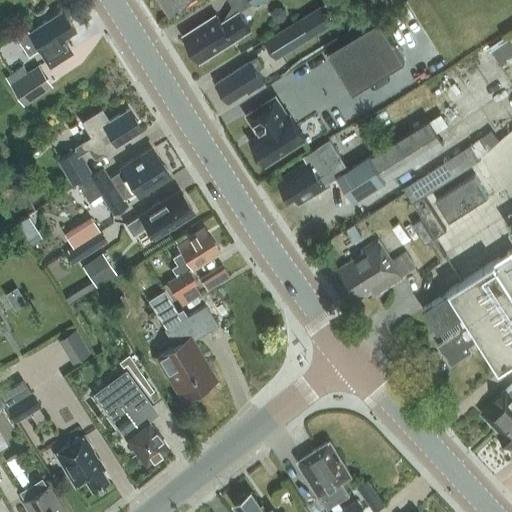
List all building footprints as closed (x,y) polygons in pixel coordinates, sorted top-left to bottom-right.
[(159,0),(168,14),(190,0),(159,0)] [(286,26),(298,45),(336,22),(324,3),(286,26)] [(28,55),(38,49),(39,49),(50,66),(72,51),(63,38),(76,29),(70,20),(72,19),(67,11),(65,12),(63,10),(29,32),(27,28),(16,36),(28,55)] [(230,37),(246,27),(238,14),(222,24),(216,14),(183,35),(200,62),(233,41),(230,37)] [(378,19),(327,51),(353,92),(404,61),(378,19)] [(258,56),(251,61),(214,84),(225,101),(244,89),(246,92),(263,81),(257,70),(264,65),(258,56)] [(22,104),(52,85),(38,64),(26,72),(22,64),(4,76),(22,104)] [(250,140),(265,164),(305,138),(290,115),(287,116),(275,97),(247,115),(260,134),(250,140)] [(94,158),(102,154),(115,145),(142,129),(129,108),(110,120),(102,108),(81,121),(90,135),(73,145),(74,147),(55,158),(71,184),(91,172),(79,153),(88,148),(94,158)] [(312,195),(322,188),(321,185),(329,180),(330,182),(339,177),(352,198),(442,142),(428,120),(350,169),(332,139),(303,157),(306,163),(288,175),(289,176),(281,181),(283,184),(281,185),(286,193),(288,192),(290,195),(296,192),(301,201),(312,195)] [(488,137),(410,182),(419,197),(496,152),(488,137)] [(101,193),(114,213),(128,204),(125,198),(136,191),(140,196),(155,186),(154,184),(170,174),(152,147),(121,167),(123,169),(111,177),(104,167),(78,183),(90,200),(101,193)] [(3,168),(11,183),(27,174),(18,159),(3,168)] [(489,194),(476,173),(437,197),(450,219),(489,194)] [(194,212),(181,190),(164,201),(163,199),(155,204),(155,205),(140,214),(126,223),(133,235),(147,226),(154,237),(169,228),(170,229),(180,223),(179,221),(194,212)] [(74,249),(101,231),(90,215),(63,232),(74,249)] [(434,237),(421,218),(413,223),(425,243),(434,237)] [(342,250),(361,236),(353,225),(334,239),(342,250)] [(189,235),(186,230),(174,238),(181,248),(172,254),(182,270),(166,279),(180,302),(194,293),(189,285),(197,281),(188,266),(217,248),(204,226),(189,235)] [(511,226),(511,228),(510,228),(511,230),(511,249),(448,291),(424,307),(438,329),(456,318),(461,326),(460,331),(438,345),(452,365),(473,351),(469,346),(479,340),(498,369),(511,360),(511,226)] [(394,260),(388,251),(386,253),(377,239),(360,250),(362,252),(333,271),(352,300),(377,284),(380,289),(417,266),(407,251),(394,260)] [(102,283),(122,273),(109,248),(89,259),(102,283)] [(222,263),(199,277),(207,290),(229,276),(222,263)] [(72,292),(91,334),(115,324),(96,281),(72,292)] [(24,283),(11,290),(18,305),(31,298),(24,283)] [(147,299),(164,327),(174,344),(157,354),(183,397),(215,377),(192,339),(218,323),(205,302),(186,313),(182,307),(177,310),(164,288),(147,299)] [(64,336),(78,360),(95,351),(82,326),(64,336)] [(123,424),(119,427),(133,447),(136,445),(145,459),(147,457),(151,458),(157,453),(158,450),(165,444),(157,434),(160,432),(136,401),(145,395),(132,377),(122,384),(127,390),(109,404),(123,424)] [(0,388),(0,406),(7,402),(8,404),(6,406),(16,421),(40,406),(22,378),(1,390),(0,388)] [(511,383),(505,391),(503,389),(493,399),(495,401),(483,411),(499,428),(511,416),(511,383)] [(0,413),(0,440),(14,432),(2,412),(0,413)] [(511,416),(499,428),(501,430),(498,433),(502,437),(501,438),(507,444),(509,443),(511,446),(511,416)] [(103,465),(84,433),(55,450),(75,483),(85,476),(92,487),(107,477),(101,467),(103,465)] [(351,474),(330,438),(297,459),(327,507),(350,493),(342,480),(351,474)] [(368,500),(377,494),(368,482),(359,488),(368,500)] [(31,511),(66,511),(49,483),(23,498),(31,511)] [(266,511),(251,490),(248,492),(244,492),(239,496),(238,499),(235,501),(241,511),(275,511),(272,507),(266,511)] [(379,497),(364,508),(356,498),(336,511),(376,511),(385,506),(379,497)]
